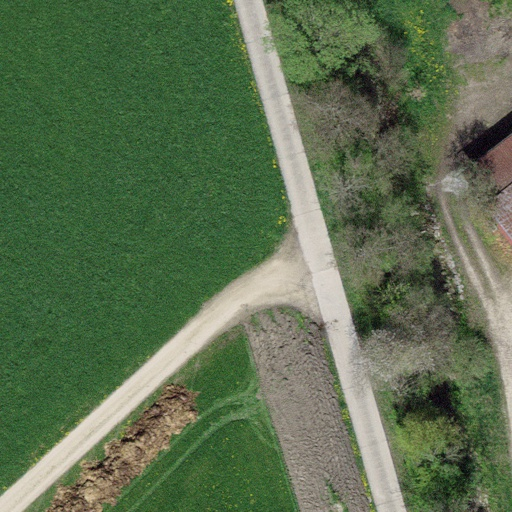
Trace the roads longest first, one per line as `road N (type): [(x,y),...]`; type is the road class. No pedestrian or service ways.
road 1 (track): [(394,511),(248,0)]
road 2 (track): [(0,511),(250,294),(303,285),(332,298)]
road 3 (track): [(511,320),(458,231),(438,168),(448,140)]
